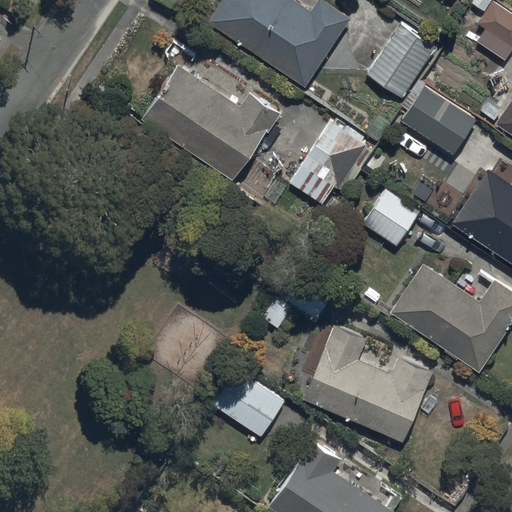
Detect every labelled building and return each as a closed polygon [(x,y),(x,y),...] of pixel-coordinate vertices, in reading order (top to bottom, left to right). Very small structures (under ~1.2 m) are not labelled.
[(305,0),(220,0),(208,18),(308,83),(352,14),(329,0),(315,0),(312,5),(305,0)] [(485,24),(477,37),(505,57),(511,47),(511,9),(498,0),(469,0),(484,9),(477,19),(485,24)] [(401,18),(368,68),(405,92),(438,42),(401,18)] [(141,113),(143,115),(236,177),(282,106),(251,85),(241,100),(178,58),(141,113)] [(425,78),(401,114),(454,150),(478,114),(425,78)] [(511,96),(497,119),(511,129),(511,96)] [(376,145),(329,115),(288,178),(322,200),(334,181),(348,190),(362,167),(368,170),(377,156),(371,153),(376,145)] [(511,178),(488,162),(453,218),(511,257),(511,178)] [(388,186),(364,219),(397,243),(410,225),(437,244),(447,230),(388,186)] [(339,280),(301,258),(298,256),(266,309),(284,320),(294,303),(317,317),(339,280)] [(425,257),(391,307),(479,367),(511,318),(511,283),(496,273),(481,295),(425,257)] [(335,319),(303,395),(404,437),(434,366),(398,351),(391,368),(360,355),(369,333),(335,319)] [(234,360),(210,395),(262,431),(286,396),(234,360)] [(313,436),(268,500),(285,511),(393,511),(396,508),(336,467),(343,457),(313,436)]
